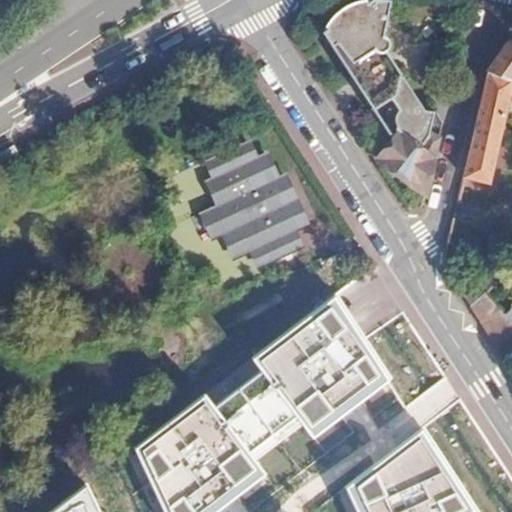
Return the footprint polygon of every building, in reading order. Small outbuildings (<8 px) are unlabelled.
[(337,17),(330,26),(325,38),(352,79),(392,53),(392,4),(379,3),(368,3),(348,9),(337,17)] [(488,73),(511,82),(511,40),(505,50),(490,71),(488,73)] [(392,53),(352,79),(360,90),(373,109),(392,98),(396,85),(392,78),(403,71),(392,53)] [(398,116),(394,121),(392,126),(394,131),(396,135),(391,140),(375,159),(424,195),(439,136),(431,133),(437,111),(428,108),(403,71),(392,78),(396,85),(392,98),(401,114),(399,114),(398,116)] [(511,82),(488,73),(464,174),(488,179),(495,152),(511,171),(511,130),(504,121),(510,99),(511,101),(511,82)] [(287,174),(273,180),(280,195),(294,189),(287,174)] [(305,213),(292,219),(297,232),(311,226),(305,213)] [(275,241),(262,248),(269,263),(282,257),(275,241)] [(295,301),(328,288),(322,272),(289,284),(295,301)] [(492,286),(479,273),(461,291),(472,307),(487,291),(492,286)] [(511,321),(487,291),(472,307),(496,344),(511,333),(511,321)] [(336,295),(250,357),(261,371),(213,406),(244,452),(296,414),(314,437),(357,403),(390,376),(353,320),(336,295)] [(511,353),(511,333),(496,344),(506,359),(511,353)] [(206,395),(139,451),(166,511),(212,511),(230,500),(261,478),(244,452),(213,406),(206,395)] [(386,457),(348,486),(359,511),(476,511),(424,428),(386,457)] [(500,511),(511,511),(511,468),(504,455),(475,473),(500,511)] [(97,511),(86,488),(47,511),(97,511)]
